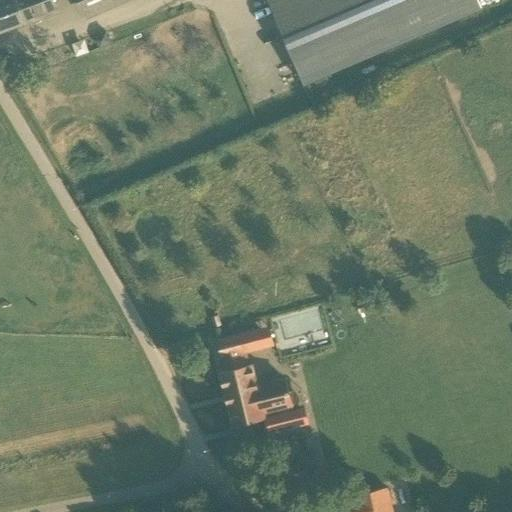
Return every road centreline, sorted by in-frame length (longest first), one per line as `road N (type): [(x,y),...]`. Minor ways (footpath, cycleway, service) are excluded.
road 1 (unclassified): [(193,442),(0,95)]
road 2 (unclassified): [(43,511),(171,486),(191,466),(193,442)]
